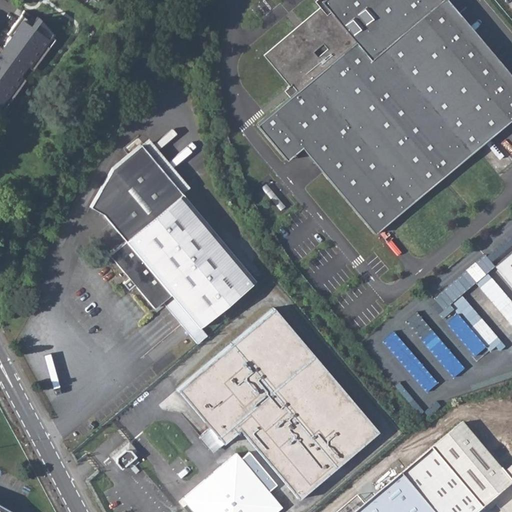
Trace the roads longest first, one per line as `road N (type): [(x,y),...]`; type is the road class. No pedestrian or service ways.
road 1 (unknown): [(244,0),(241,102),(380,284),(407,290),(511,197)]
road 2 (residential): [(0,366),(78,511)]
